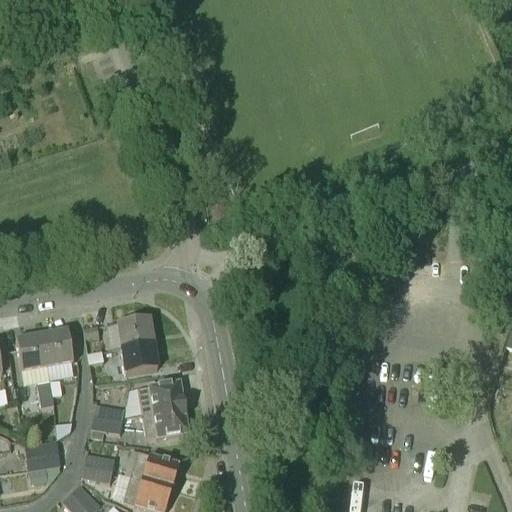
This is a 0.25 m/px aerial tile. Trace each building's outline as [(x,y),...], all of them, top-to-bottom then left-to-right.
[(0,0),(0,11),(11,6),(16,15),(24,10),(25,11),(47,0),(0,0)] [(120,354),(152,349),(148,323),(116,328),(120,354)] [(98,342),(96,332),(82,334),(84,344),(98,342)] [(41,341),(46,375),(72,371),(66,336),(41,341)] [(21,379),(46,375),(41,341),(15,345),(21,379)] [(152,349),(120,354),(125,379),(156,374),(152,349)] [(102,367),(101,357),(86,359),(88,369),(102,367)] [(51,402),(61,400),(58,385),(48,387),(51,402)] [(53,410),(51,402),(48,387),(38,389),(42,412),(53,410)] [(140,420),(183,413),(179,387),(136,394),(140,420)] [(93,422),(121,428),(123,416),(95,411),(93,422)] [(183,413),(140,420),(144,444),(155,443),(155,444),(187,439),(183,413)] [(119,440),(121,428),(93,422),(90,434),(91,435),(103,437),(119,440)] [(90,441),(102,443),(103,437),(91,435),(90,441)] [(56,448),(36,450),(23,452),(27,476),(59,472),(56,448)] [(130,483),(171,495),(178,470),(138,457),(130,483)] [(83,471),(110,477),(113,465),(85,460),(83,471)] [(108,489),(110,477),(83,471),(81,483),(108,489)] [(32,489),(47,487),(45,474),(30,476),(32,489)] [(165,511),(171,495),(130,483),(123,504),(133,507),(132,511),(137,511),(165,511)] [(70,499),(82,511),(97,511),(99,511),(79,491),(70,499)] [(66,511),(82,511),(70,499),(62,507),(66,511)]
